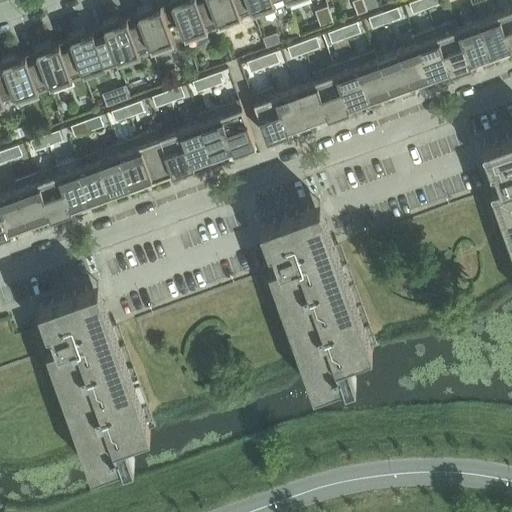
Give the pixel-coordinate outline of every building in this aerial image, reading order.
[(138,12),(139,12),(152,49),(175,41),(169,25),(181,21),(172,0),(154,7),(153,2),(137,8),(138,12)] [(172,0),(181,21),(186,37),(220,24),(211,0),(172,0)] [(211,0),(220,24),(254,12),(249,0),(211,0)] [(249,0),(254,12),(287,0),(249,0)] [(352,0),(358,13),(368,9),(364,0),(352,0)] [(376,0),(364,0),(368,9),(379,6),(376,0)] [(411,0),(409,1),(413,11),(428,6),(425,0),(411,0)] [(402,16),(398,5),(383,10),(387,21),(402,16)] [(511,48),(511,47),(511,5),(498,11),(511,48)] [(369,16),(373,26),(387,21),(383,10),(369,16)] [(491,55),(511,48),(498,11),(478,18),(491,55)] [(139,12),(138,12),(121,19),(119,14),(104,20),(119,61),(152,49),(139,12)] [(312,17),(300,22),(303,32),(315,27),(312,17)] [(451,70),(471,62),(455,18),(435,26),(451,70)] [(478,18),(459,25),(456,18),(455,18),(471,62),(491,55),(478,18)] [(85,27),(70,32),(85,74),(119,61),(104,20),(103,20),(104,25),(87,31),(85,27)] [(361,30),(357,20),(343,25),(347,36),(361,30)] [(328,30),(332,41),(347,36),(343,25),(328,30)] [(431,77),(451,70),(435,26),(415,33),(431,77)] [(51,39),(36,44),(51,86),(85,74),(70,32),(69,32),(71,37),(53,43),(51,39)] [(415,33),(414,33),(416,41),(397,48),(410,85),(431,77),(415,33)] [(270,34),(263,36),(266,46),(274,44),(270,34)] [(321,45),(317,34),(302,40),(306,50),(321,45)] [(288,45),(291,56),(306,50),(302,40),(288,45)] [(17,51),(2,57),(17,98),(51,86),(36,44),(35,45),(37,49),(19,56),(17,51)] [(370,99),(390,92),(374,48),(354,55),(370,99)] [(397,48),(377,55),(375,48),(374,48),(390,92),(410,85),(397,48)] [(280,60),(276,49),(262,54),(265,65),(280,60)] [(247,60),(251,70),(265,65),(262,54),(247,60)] [(349,107),(370,99),(354,55),(333,63),(349,107)] [(0,104),(17,98),(2,57),(1,57),(3,62),(0,62),(0,104)] [(333,63),(313,70),(329,114),(349,107),(333,63)] [(226,80),(222,69),(207,74),(211,85),(226,80)] [(313,70),(312,70),(315,77),(296,85),(309,121),(329,114),(313,70)] [(193,80),(197,90),(211,85),(207,74),(193,80)] [(185,94),(181,84),(167,89),(171,100),(185,94)] [(296,85),(276,92),(273,84),(273,85),(289,129),(309,121),(296,85)] [(273,85),(252,93),(267,137),(289,129),(273,85)] [(121,99),(131,96),(127,86),(118,90),(121,99)] [(152,94),(156,105),(171,100),(167,89),(152,94)] [(234,149),(256,141),(240,97),(218,105),(234,149)] [(145,109),(141,99),(126,104),(130,114),(145,109)] [(112,109),(116,120),(130,114),(126,104),(112,109)] [(214,156),(234,149),(218,105),(198,112),(214,156)] [(200,119),(180,126),(194,163),(214,156),(198,112),(197,112),(200,119)] [(90,129),(104,124),(100,113),(86,119),(90,129)] [(86,119),(71,124),(75,134),(90,129),(86,119)] [(158,126),(158,127),(174,171),(194,163),(180,126),(161,133),(158,126)] [(158,127),(137,134),(153,178),(174,171),(158,127)] [(49,144),(63,138),(60,128),(45,133),(49,144)] [(511,241),(511,129),(483,140),(491,163),(495,162),(501,179),(491,183),(511,241)] [(45,133),(31,139),(34,149),(49,144),(45,133)] [(133,185),(153,178),(137,134),(117,141),(133,185)] [(113,193),(133,185),(117,141),(97,149),(113,193)] [(8,159),(23,153),(19,143),(5,148),(8,159)] [(5,148),(0,149),(0,161),(8,159),(5,148)] [(92,200),(113,193),(97,149),(76,156),(92,200)] [(92,200),(76,156),(56,164),(72,208),(92,200)] [(56,164),(36,171),(52,215),(72,208),(56,164)] [(52,215),(36,171),(16,178),(32,222),(52,215)] [(15,179),(17,186),(0,192),(0,198),(11,230),(32,222),(16,178),(15,179)] [(0,233),(11,230),(0,198),(0,233)] [(273,242),(279,260),(269,264),(308,371),(314,388),(344,377),(338,360),(337,357),(373,344),(320,199),(261,221),(269,244),(273,242)] [(151,424),(115,325),(99,280),(39,302),(48,324),(51,323),(57,341),(47,344),(86,450),(93,469),(123,458),(116,439),(115,437),(151,424)]
